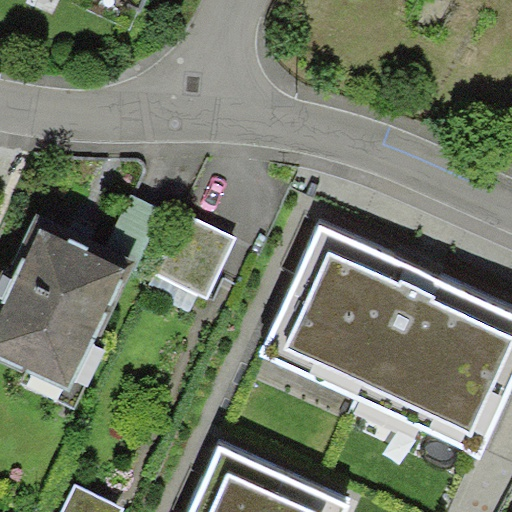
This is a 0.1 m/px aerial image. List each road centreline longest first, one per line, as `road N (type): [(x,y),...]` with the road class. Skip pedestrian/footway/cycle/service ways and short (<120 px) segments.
road 1 (residential): [(511,203),(384,145),(206,116)]
road 2 (residential): [(206,116),(0,103)]
road 3 (residential): [(239,0),(219,40),(206,116)]
